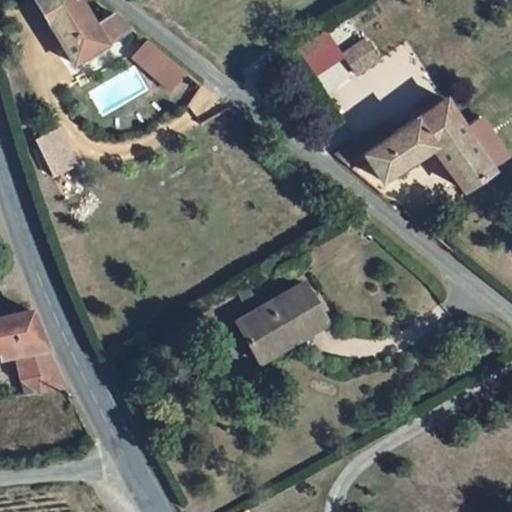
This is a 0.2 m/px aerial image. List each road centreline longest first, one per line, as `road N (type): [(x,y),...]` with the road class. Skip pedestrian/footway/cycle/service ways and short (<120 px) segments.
road 1 (unclassified): [(511,316),(120,0)]
road 2 (tertiary): [(0,155),(45,290),(130,464)]
road 3 (track): [(511,376),(346,482),(337,511)]
road 4 (unclassified): [(0,479),(130,464)]
